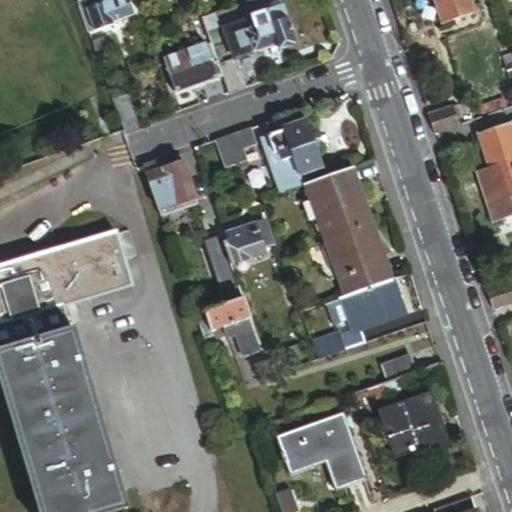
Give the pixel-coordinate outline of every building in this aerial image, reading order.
[(84,0),(83,0),(79,1),(90,33),(96,32),(84,0)] [(129,0),(84,0),(96,32),(114,25),(113,24),(135,16),(129,0)] [(474,14),(469,0),(432,0),(441,26),(474,14)] [(254,29),(249,31),(248,31),(255,53),(275,46),(276,48),(294,41),(282,5),(250,17),(253,25),(254,29)] [(220,28),(215,13),(203,17),(208,32),(220,28)] [(207,45),(202,31),(197,32),(193,34),(198,48),(207,45)] [(247,56),(255,53),(248,31),(239,34),(247,56)] [(212,62),(207,45),(198,48),(165,60),(177,95),(204,86),(219,81),(212,62)] [(220,65),(225,79),(230,95),(247,89),(237,59),(220,65)] [(219,81),(225,79),(220,65),(218,60),(212,62),(219,81)] [(223,93),(219,81),(204,86),(209,98),(223,93)] [(129,97),(115,102),(125,132),(139,127),(129,97)] [(451,110),(435,116),(441,134),(457,128),(451,110)] [(441,134),(435,116),(427,118),(434,136),(441,134)] [(299,177),(322,170),(305,121),(282,129),(283,132),(268,137),(278,163),(281,161),(282,162),(293,159),(299,177)] [(511,132),(510,125),(476,137),(489,170),(476,175),(494,225),(511,218),(511,132)] [(258,146),(252,130),(238,135),(244,151),(258,146)] [(244,151),(238,135),(216,143),(225,170),(248,162),(244,151)] [(278,163),(268,137),(261,139),(281,193),(302,186),(302,185),(299,177),(293,159),(282,162),(281,161),(278,163)] [(168,168),(166,160),(145,168),(148,175),(168,168)] [(168,168),(148,175),(163,218),(194,207),(199,205),(184,163),(168,168)] [(361,200),(351,169),(307,184),(327,240),(371,225),(361,200)] [(325,176),(322,170),(299,177),(302,185),(325,176)] [(266,221),(224,236),(234,266),(267,254),(266,250),(276,246),(266,221)] [(391,282),(371,225),(327,240),(348,297),(391,282)] [(137,228),(121,233),(126,250),(142,245),(137,228)] [(126,250),(121,233),(0,268),(0,372),(9,404),(39,511),(119,511),(129,509),(81,346),(76,329),(74,330),(68,307),(66,299),(81,295),(83,302),(136,287),(126,250)] [(226,284),(191,296),(199,316),(207,313),(246,300),(234,266),(224,236),(210,241),(226,284)] [(404,317),(391,282),(348,297),(343,299),(355,335),(404,317)] [(511,292),(510,286),(494,291),(500,310),(511,305),(511,292)] [(500,310),(494,291),(486,294),(492,312),(500,310)] [(68,307),(83,302),(81,295),(66,299),(68,307)] [(264,353),(246,300),(207,313),(214,333),(226,329),(230,339),(237,337),(246,359),(247,359),(264,353)] [(207,313),(199,316),(207,341),(215,338),(214,333),(207,313)] [(343,336),(315,346),(322,364),(350,354),(343,336)] [(267,358),(264,353),(247,359),(249,364),(267,358)] [(382,366),(389,384),(415,374),(409,357),(382,366)] [(444,432),(427,386),(376,404),(392,451),(444,432)] [(367,483),(343,416),(278,439),(293,479),(326,468),(334,494),(367,483)] [(474,511),(470,499),(434,511),(474,511)]
